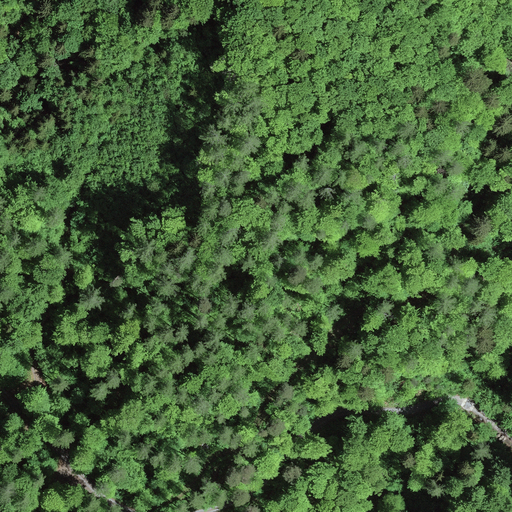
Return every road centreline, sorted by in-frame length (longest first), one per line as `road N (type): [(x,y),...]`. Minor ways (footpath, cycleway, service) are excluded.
road 1 (track): [(128,511),(172,500),(210,461),(242,443),(272,389),(334,328),(375,305),(431,290),(450,257),(464,187),(511,51)]
road 2 (track): [(211,511),(260,487),(299,435),(334,416),(454,400),(511,436)]
road 3 (track): [(59,280),(36,324),(37,372),(24,412),(92,493),(128,511)]
